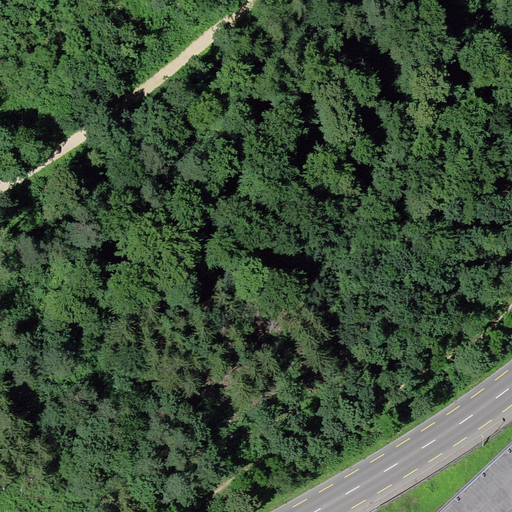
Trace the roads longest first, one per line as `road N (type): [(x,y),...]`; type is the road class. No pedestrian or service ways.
road 1 (track): [(251,0),(170,68),(0,187)]
road 2 (tertiary): [(315,511),(511,384)]
